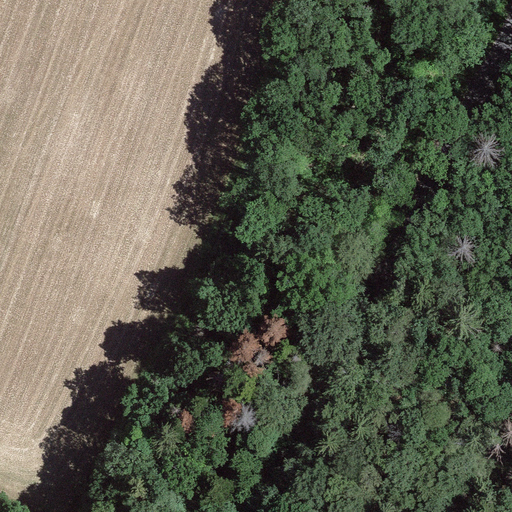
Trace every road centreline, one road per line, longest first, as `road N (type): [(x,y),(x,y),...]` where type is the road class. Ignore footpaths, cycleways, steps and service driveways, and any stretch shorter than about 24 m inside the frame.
road 1 (tertiary): [(511,26),(257,511)]
road 2 (track): [(450,511),(511,393)]
